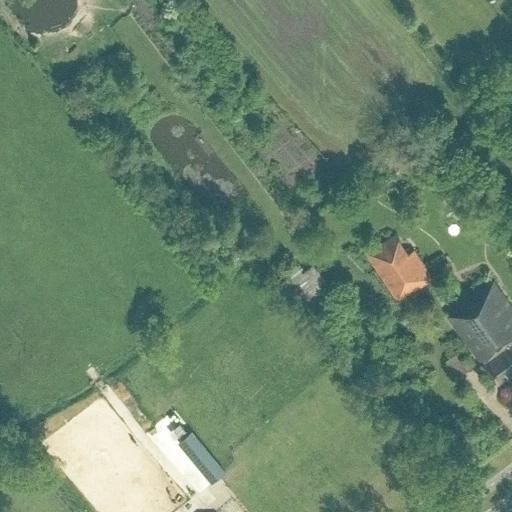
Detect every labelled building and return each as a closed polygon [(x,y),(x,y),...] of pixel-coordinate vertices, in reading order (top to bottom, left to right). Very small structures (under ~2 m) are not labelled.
[(467,223),(479,214),(462,192),(450,202),(467,223)] [(494,198),(480,215),(490,223),(504,207),(494,198)] [(409,252),(395,231),(367,249),(399,298),(433,276),(415,248),(409,252)] [(280,269),(314,309),(336,290),(313,262),(303,271),(292,258),(280,269)] [(511,305),(491,278),(445,313),(497,380),(511,368),(511,305)] [(469,351),(461,357),(455,351),(446,359),(459,374),(476,360),(469,351)] [(182,436),(208,467),(218,459),(192,428),(188,431),(182,436)]
